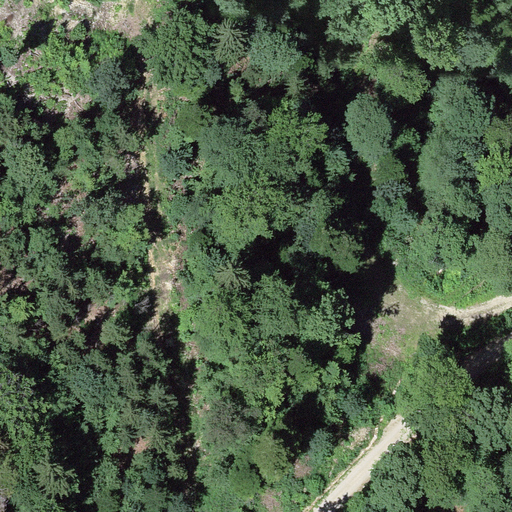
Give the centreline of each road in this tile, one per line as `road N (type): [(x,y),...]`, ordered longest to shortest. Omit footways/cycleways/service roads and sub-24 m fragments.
road 1 (track): [(511,302),(462,318),(432,312),(412,305),(368,256),(351,176),(391,0)]
road 2 (track): [(511,342),(456,382),(320,511)]
